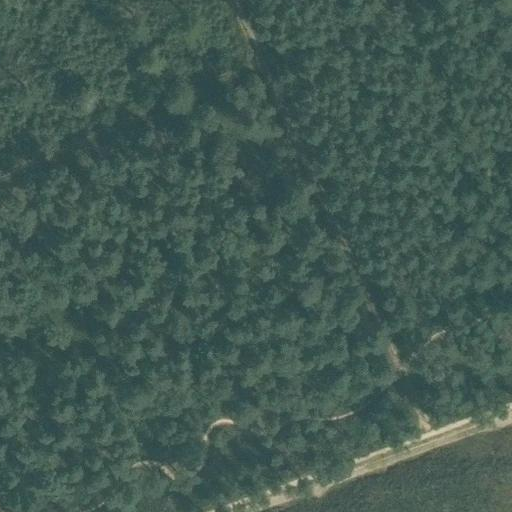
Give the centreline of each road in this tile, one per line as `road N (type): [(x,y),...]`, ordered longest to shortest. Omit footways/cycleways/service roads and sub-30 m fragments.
road 1 (track): [(225,0),(422,445)]
road 2 (track): [(232,511),(511,413)]
